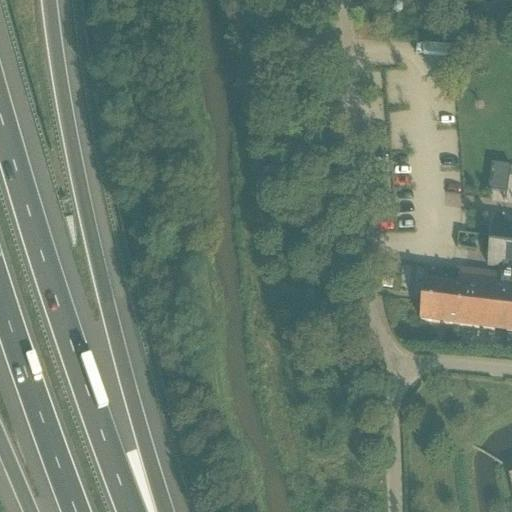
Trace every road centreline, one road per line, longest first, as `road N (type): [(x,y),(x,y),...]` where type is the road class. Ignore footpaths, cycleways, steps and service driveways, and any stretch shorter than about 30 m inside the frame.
road 1 (motorway): [(155,511),(79,189),(51,0)]
road 2 (motorway): [(130,511),(0,116)]
road 3 (unclassified): [(344,0),(370,333),(402,379)]
road 4 (motorway): [(0,294),(74,511)]
road 5 (unclassified): [(395,511),(390,408),(402,379)]
